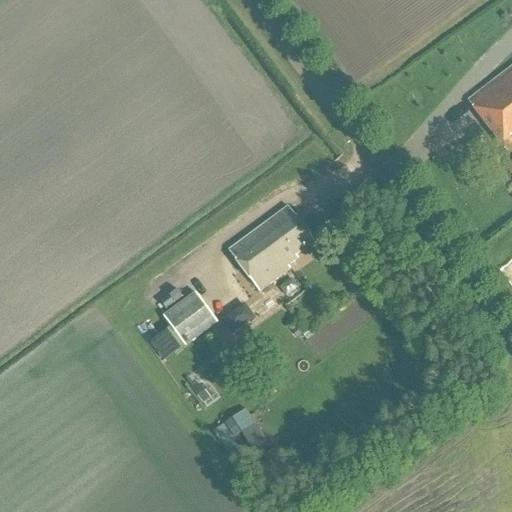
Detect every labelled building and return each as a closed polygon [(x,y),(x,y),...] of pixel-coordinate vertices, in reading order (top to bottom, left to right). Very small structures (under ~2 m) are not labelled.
[(511,70),(468,104),(506,153),(508,151),(511,155),(511,170),(509,173),(511,176),(511,70)] [(288,208),(229,251),(259,293),(291,270),(289,267),(299,259),(298,258),(316,246),(288,208)] [(163,312),(184,303),(180,292),(159,301),(163,311),(149,316),(157,335),(170,330),(163,312)] [(221,326),(198,295),(166,319),(188,350),(221,326)] [(200,386),(195,394),(209,403),(213,395),(200,386)] [(242,477),(276,456),(246,410),(213,432),(242,477)]
